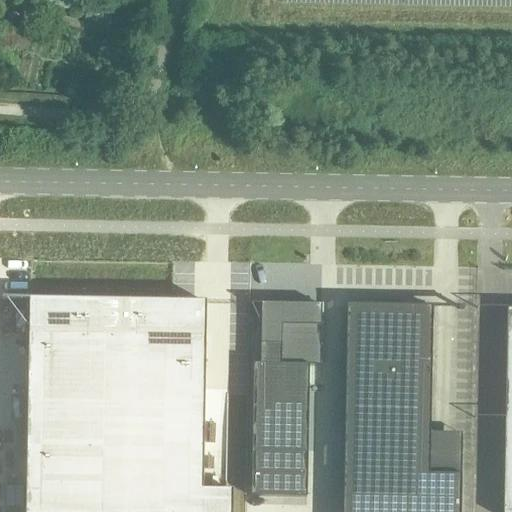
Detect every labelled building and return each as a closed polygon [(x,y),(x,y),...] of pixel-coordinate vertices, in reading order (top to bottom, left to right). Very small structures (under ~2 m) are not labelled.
[(84,0),(16,0),(43,4),(43,8),(82,14),(84,0)] [(89,2),(84,22),(109,28),(114,8),(89,2)] [(206,304),(29,301),(29,303),(29,331),(25,511),(232,511),(233,492),(203,492),(206,304)] [(253,366),(251,498),(307,499),(309,367),(321,368),(322,307),(261,306),(260,366),(253,366)] [(460,511),(462,477),(461,477),(430,476),(430,435),(433,309),(347,307),(342,511),(460,511)] [(503,511),(511,511),(511,310),(507,311),(506,381),(511,387),(511,412),(505,420),(503,511)]
